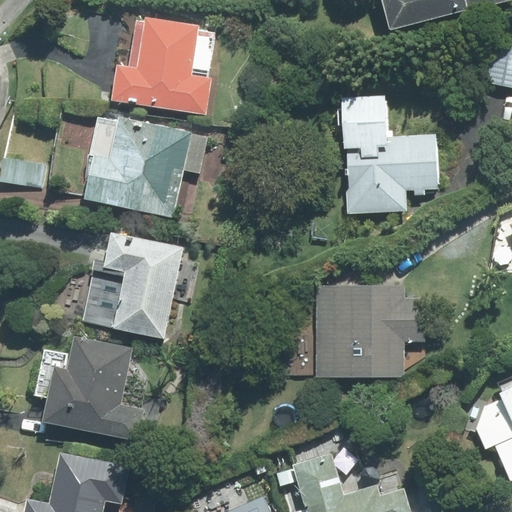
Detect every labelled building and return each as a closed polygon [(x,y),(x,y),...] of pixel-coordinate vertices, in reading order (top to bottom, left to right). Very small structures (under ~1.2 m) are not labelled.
[(511,0),(376,0),(387,40),(464,20),(511,7),(511,0)] [(214,32),(140,25),(135,74),(108,71),(105,106),(205,117),(209,82),(214,32)] [(337,106),(335,155),(343,155),(341,212),(405,215),(406,195),(434,196),(436,141),(386,139),(387,108),(337,106)] [(77,206),(172,224),(181,176),(196,179),(203,139),(111,121),(103,163),(86,160),(77,206)] [(179,250),(109,238),(104,267),(89,265),(79,329),(164,343),(179,250)] [(423,298),(399,297),(400,286),(313,284),(310,378),(397,380),(398,343),(422,344),(423,298)] [(131,349),(71,340),(65,375),(49,373),(41,429),(137,443),(142,412),(122,409),(131,349)] [(507,482),(511,479),(511,382),(468,403),(476,418),(468,422),(482,451),(490,447),(507,482)] [(54,455),(45,506),(20,501),(18,511),(99,511),(101,503),(119,506),(126,468),(54,455)] [(332,455),(289,466),(271,471),(275,488),(289,485),(295,509),(286,511),(407,511),(403,492),(376,498),(374,489),(343,497),(332,455)] [(270,511),(265,499),(234,511),(270,511)]
